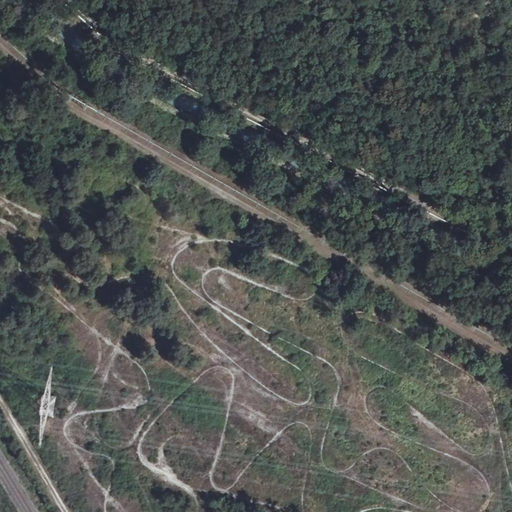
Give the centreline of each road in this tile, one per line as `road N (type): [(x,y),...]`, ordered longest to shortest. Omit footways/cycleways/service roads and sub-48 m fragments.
road 1 (track): [(70,0),(200,87),(511,245)]
road 2 (track): [(65,511),(0,399)]
